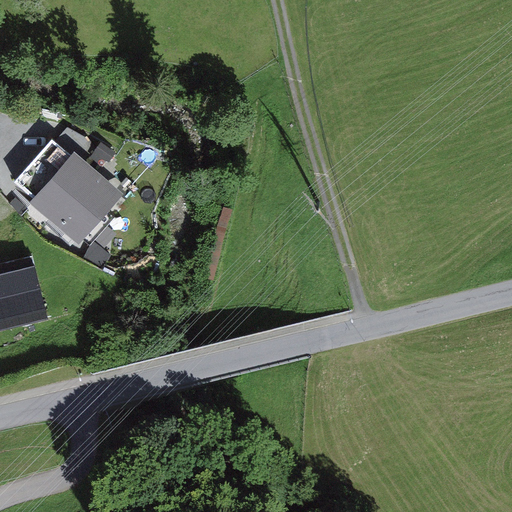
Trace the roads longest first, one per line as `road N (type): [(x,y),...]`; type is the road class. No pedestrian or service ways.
road 1 (unclassified): [(78,396),(511,292)]
road 2 (track): [(367,326),(277,0)]
road 3 (residential): [(0,499),(80,463),(78,396)]
